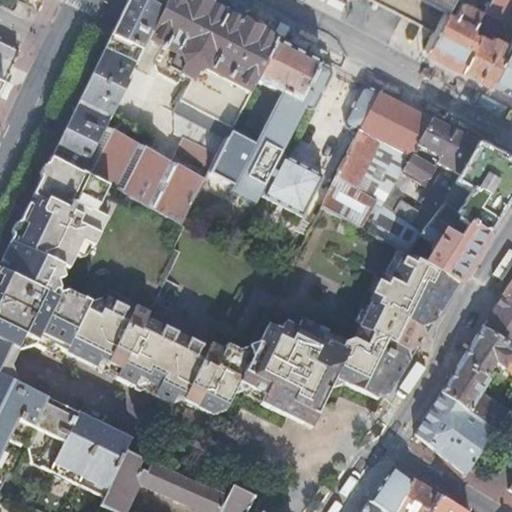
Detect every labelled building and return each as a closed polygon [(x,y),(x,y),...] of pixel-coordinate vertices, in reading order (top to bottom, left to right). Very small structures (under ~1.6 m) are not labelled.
[(60,139),(52,155),(83,169),(109,116),(125,84),(135,66),(168,0),(135,0),(126,3),(125,4),(89,79),(82,92),(76,106),(60,139)] [(183,140),(217,158),(229,135),(255,83),(275,43),(191,0),(168,0),(135,66),(136,67),(135,69),(148,76),(153,64),(158,76),(177,87),(182,78),(191,82),(174,116),(175,136),(183,140)] [(365,0),(426,31),(433,34),(445,13),(451,2),(451,0),(365,0)] [(474,36),(459,69),(496,89),(511,96),(511,39),(502,60),(495,55),(502,43),(493,38),(501,20),(503,21),(510,0),(489,0),(489,1),(474,36)] [(433,34),(424,52),(452,66),(459,69),(474,36),(468,33),(477,13),(458,5),(452,17),(445,13),(433,34)] [(210,171),(208,176),(233,188),(230,194),(255,207),(260,197),(262,198),(261,199),(302,220),(322,180),(283,159),(280,166),(277,164),(281,156),(282,156),(305,109),(309,111),(314,110),(330,76),(329,71),(286,49),(275,43),(255,83),(278,96),(252,147),(229,135),(217,158),(210,171)] [(0,86),(1,87),(14,60),(0,53),(0,86)] [(181,229),(204,185),(105,132),(128,86),(125,84),(109,116),(83,169),(112,183),(107,191),(181,229)] [(378,96),(364,89),(360,90),(343,125),(345,129),(358,135),(378,96)] [(414,114),(378,96),(358,135),(320,210),(359,232),(375,206),(380,209),(430,123),(414,114)] [(453,134),(430,123),(380,209),(380,210),(388,216),(403,196),(397,192),(407,175),(424,185),(436,166),(441,169),(420,207),(436,216),(442,208),(454,187),(477,146),(453,134)] [(217,158),(183,140),(176,153),(210,171),(217,158)] [(511,164),(484,150),(477,146),(454,187),(467,195),(454,216),(486,238),(511,197),(511,196),(511,164)] [(0,261),(0,264),(58,292),(56,286),(64,284),(60,276),(62,272),(67,275),(80,248),(90,253),(105,225),(93,219),(107,191),(112,183),(83,169),(52,155),(31,200),(33,201),(31,205),(29,210),(26,208),(0,261)] [(467,195),(454,187),(442,208),(454,216),(467,195)] [(417,214),(399,203),(392,215),(410,226),(417,214)] [(375,206),(359,232),(393,251),(405,228),(388,216),(380,210),(380,209),(375,206)] [(459,281),(486,238),(454,216),(442,208),(436,216),(405,257),(456,286),(459,281)] [(405,257),(397,253),(381,285),(386,288),(374,312),(369,310),(351,347),(340,351),(337,356),(342,359),(331,382),(343,388),(373,403),(386,398),(408,362),(406,355),(410,353),(415,351),(423,339),(421,331),(429,329),(456,286),(405,257)] [(58,292),(0,264),(0,267),(1,268),(0,269),(0,346),(17,355),(19,356),(34,350),(43,355),(53,351),(66,357),(90,306),(68,296),(60,298),(58,292)] [(511,279),(498,301),(511,309),(511,279)] [(489,315),(479,331),(511,350),(511,309),(498,301),(489,315)] [(99,302),(90,306),(102,312),(105,305),(99,302)] [(254,347),(238,354),(225,348),(222,355),(133,312),(131,315),(106,303),(105,305),(102,312),(90,306),(66,357),(97,372),(105,368),(119,375),(115,382),(133,391),(143,387),(156,393),(153,400),(171,410),(181,405),(213,420),(223,416),(231,399),(239,396),(246,393),(258,399),(254,407),(306,432),(324,395),(331,382),(342,359),(337,356),(320,348),(325,337),(301,325),(294,338),(279,332),(277,335),(265,329),(254,347)] [(281,328),(279,332),(294,338),(301,325),(298,324),(293,333),(281,328)] [(423,339),(429,329),(421,331),(423,339)] [(497,433),(511,443),(511,417),(479,396),(488,381),(485,379),(493,366),(511,378),(511,350),(479,331),(457,367),(440,395),(497,433)] [(124,455),(130,442),(15,388),(10,369),(13,362),(17,355),(0,346),(0,452),(7,438),(29,449),(31,465),(104,499),(124,455)] [(408,362),(415,351),(410,353),(406,355),(408,362)] [(108,378),(115,382),(119,375),(105,368),(97,372),(98,377),(104,380),(108,378)] [(331,382),(324,395),(343,388),(331,382)] [(144,395),(153,400),(156,393),(143,387),(133,391),(135,395),(140,397),(144,395)] [(240,401),(254,407),(258,399),(246,393),(239,396),(240,401)] [(463,477),(469,469),(477,457),(497,433),(440,395),(424,419),(413,437),(463,477)] [(141,462),(124,455),(104,499),(99,509),(106,511),(124,511),(137,487),(195,511),(254,511),(260,504),(232,489),(226,501),(150,466),(145,476),(137,471),(141,462)] [(380,511),(393,511),(409,484),(391,469),(373,496),(368,503),(380,511)] [(431,511),(439,498),(410,480),(409,484),(393,511),(431,511)] [(431,511),(461,511),(439,498),(431,511)] [(361,511),(380,511),(368,503),(361,511)]
